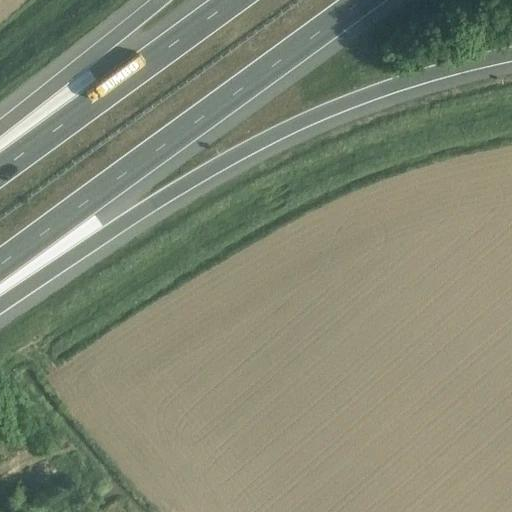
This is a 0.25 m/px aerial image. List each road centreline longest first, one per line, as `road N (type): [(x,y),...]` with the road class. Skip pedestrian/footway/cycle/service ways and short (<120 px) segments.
road 1 (motorway): [(0,296),(215,165),(323,114),(405,82),(511,55)]
road 2 (motorway): [(0,267),(365,0)]
road 3 (motorway): [(228,0),(0,168)]
road 4 (motorway): [(159,0),(0,135)]
